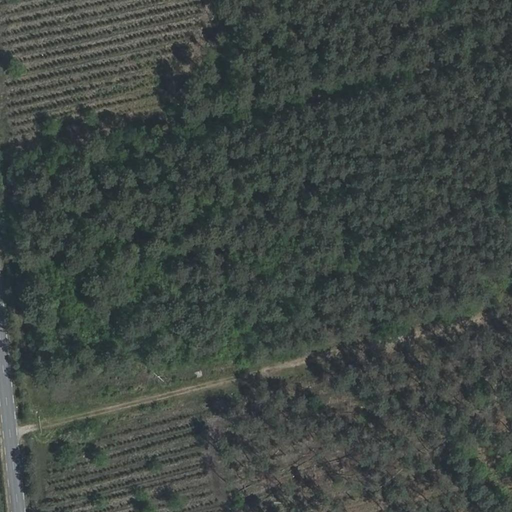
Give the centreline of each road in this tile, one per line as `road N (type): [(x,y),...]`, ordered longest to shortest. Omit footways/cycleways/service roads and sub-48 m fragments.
road 1 (track): [(10,432),(511,311)]
road 2 (secondary): [(0,331),(19,511)]
